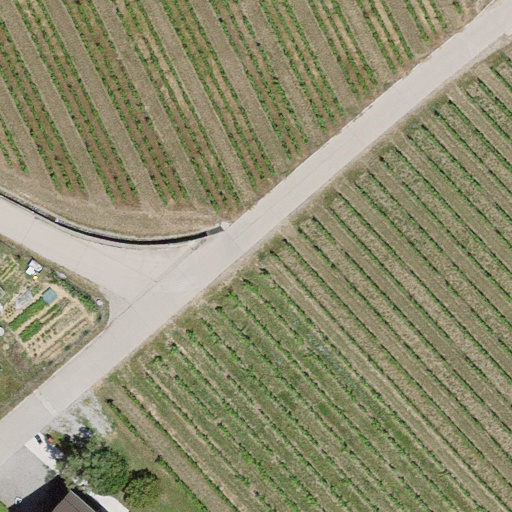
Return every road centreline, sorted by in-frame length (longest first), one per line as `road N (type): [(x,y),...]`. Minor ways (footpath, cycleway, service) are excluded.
road 1 (track): [(511,7),(0,437)]
road 2 (track): [(168,290),(0,208)]
